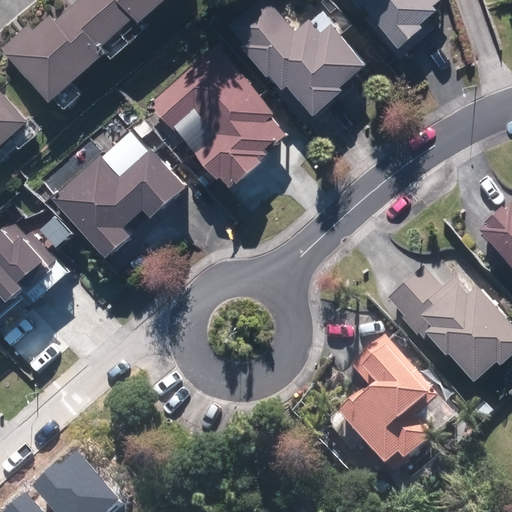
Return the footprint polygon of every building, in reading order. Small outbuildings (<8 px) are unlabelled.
[(174,0),(83,0),(66,18),(60,12),(41,30),(33,22),(9,47),(62,99),(148,13),(155,20),(174,0)] [(303,31),(273,0),(261,0),(236,24),(252,42),(249,45),(282,80),(286,77),(295,87),(301,82),(327,110),(378,61),(327,8),(303,31)] [(363,0),(376,14),(379,11),(411,47),(436,25),(433,21),(450,5),(445,0),(363,0)] [(230,172),(255,174),(277,155),(271,149),(297,127),(282,111),(285,108),(223,43),(158,99),(181,126),(202,108),(223,132),(207,146),(230,172)] [(0,153),(17,137),(24,144),(45,125),(0,75),(0,153)] [(157,148),(139,128),(111,154),(107,149),(58,195),(115,255),(142,230),(135,222),(153,205),(161,214),(196,182),(161,145),(157,148)] [(511,202),(500,215),(503,218),(496,226),(511,243),(511,202)] [(31,232),(17,217),(0,231),(0,308),(18,293),(20,296),(31,287),(43,300),(76,271),(37,227),(31,232)] [(455,346),(464,348),(488,374),(510,354),(511,356),(511,304),(489,279),(478,289),(454,262),(430,263),(396,295),(411,312),(407,315),(423,332),(435,331),(438,328),(455,346)] [(443,436),(429,420),(423,425),(421,423),(408,434),(402,427),(432,401),(435,404),(444,396),(392,336),(359,365),(375,384),(332,421),(357,450),(373,437),(397,465),(410,454),(415,460),(443,436)]
